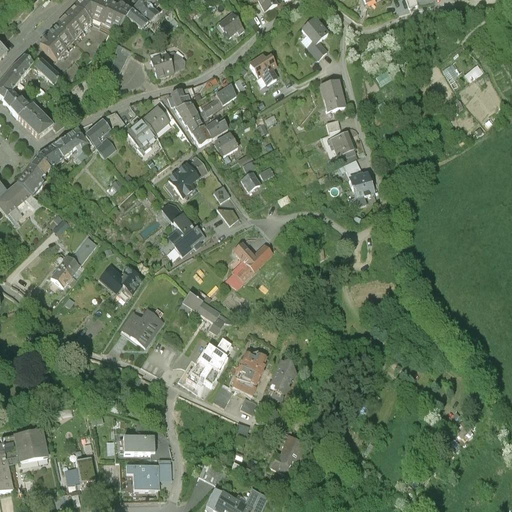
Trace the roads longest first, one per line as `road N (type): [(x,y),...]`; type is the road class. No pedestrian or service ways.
road 1 (residential): [(0,112),(37,151),(73,128),(203,78),(300,7),(324,6),(344,24)]
road 2 (residential): [(245,217),(274,227),(309,213),(358,237),(386,212),(341,55),(344,24)]
road 3 (residential): [(170,391),(76,353),(0,289)]
road 4 (residential): [(344,24),(366,30),(464,8)]
road 5 (residential): [(285,415),(237,419),(170,391)]
road 6 (residential): [(175,510),(170,391)]
